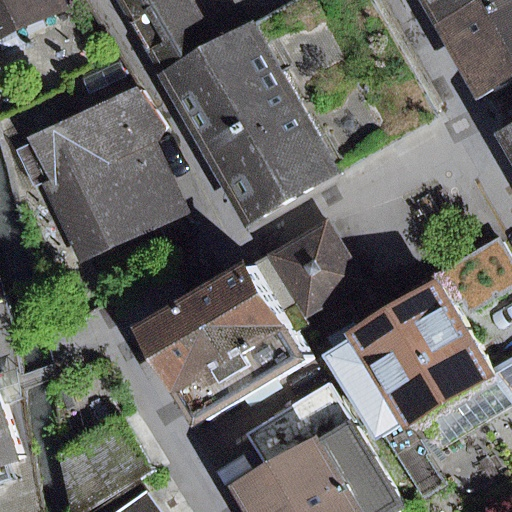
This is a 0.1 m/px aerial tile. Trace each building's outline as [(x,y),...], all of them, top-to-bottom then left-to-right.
[(0,0),(0,37),(70,7),(66,0),(0,0)] [(266,218),(440,117),(373,0),(311,0),(225,50),(196,0),(133,0),(257,216),(266,218)] [(441,0),(455,22),(493,0),(441,0)] [(495,94),(511,83),(511,0),(493,0),(455,22),(495,94)] [(156,146),(154,142),(170,128),(146,92),(41,141),(61,183),(55,185),(59,193),(156,146)] [(89,258),(187,213),(156,146),(59,193),(89,258)] [(307,319),(366,282),(332,225),(283,255),(300,282),(278,294),(291,314),(301,308),(307,319)] [(421,425),(425,422),(505,374),(502,368),(463,304),(472,298),(478,309),(511,288),(511,254),(505,243),(440,282),(445,290),(368,336),(370,340),(340,358),(388,437),(418,419),(421,425)] [(283,255),(262,267),(278,294),(300,282),(283,255)] [(262,267),(158,329),(191,383),(295,321),(291,314),(278,294),(262,267)] [(317,359),(300,330),(310,324),(307,319),(301,308),(291,314),(295,321),(191,383),(214,422),(317,359)] [(511,362),(502,368),(505,374),(425,422),(435,439),(442,450),(511,407),(511,362)] [(0,467),(27,458),(0,378),(0,467)] [(271,424),(295,464),(360,426),(334,384),(271,424)] [(427,499),(449,486),(424,446),(435,439),(425,422),(421,425),(418,419),(390,436),(427,499)] [(92,511),(157,472),(126,420),(67,457),(78,511),(92,511)] [(276,475),(295,464),(271,424),(252,435),(276,475)] [(402,511),(409,508),(360,426),(295,464),(276,475),(253,490),(265,511),(402,511)] [(159,511),(149,497),(128,511),(159,511)]
